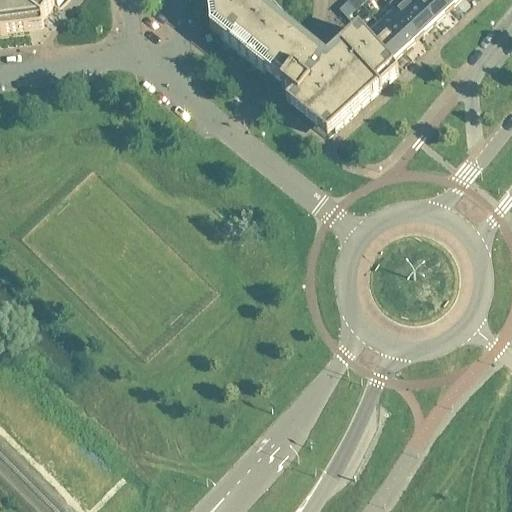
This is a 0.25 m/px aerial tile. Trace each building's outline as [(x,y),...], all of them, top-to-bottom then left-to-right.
[(71,0),(0,0),(0,37),(29,34),(40,33),(42,32),(43,31),(43,30),(43,29),(43,28),(43,23),(53,10),(57,12),(58,12),(59,13),(59,12),(61,12),(63,10),(66,7),(69,4),(71,2),(71,0)] [(362,7),(355,0),(351,0),(348,3),(356,12),(362,7)] [(434,25),(410,0),(406,0),(394,11),(419,39),(434,25)] [(438,0),(410,0),(434,25),(449,12),(438,0)] [(461,0),(438,0),(449,12),(461,0)] [(266,19),(259,14),(258,1),(207,7),(210,31),(220,40),(230,27),(263,23),(266,19)] [(419,39),(394,11),(379,25),(404,53),(419,39)] [(245,60),(274,25),(266,19),(263,23),(230,27),(220,40),(219,41),(220,42),(221,41),(229,47),(228,48),(229,49),(230,48),(238,54),(237,55),(237,56),(238,55),(245,60)] [(265,76),(293,41),(274,25),(245,60),(246,61),(245,62),(246,63),(247,62),(255,68),(254,69),(255,70),(256,69),(264,75),(263,76),(263,77),(264,76),(265,76)] [(404,53),(379,25),(364,39),(389,66),(404,53)] [(389,66),(364,39),(359,33),(339,51),(343,55),(329,69),(363,106),(369,100),(370,101),(371,101),(370,100),(378,92),(379,93),(380,93),(379,92),(387,84),(388,85),(389,85),(388,84),(396,76),(397,77),(398,77),(397,76),(398,76),(389,66)] [(281,89),(305,59),(309,54),(301,47),(293,41),(265,76),(273,82),(281,89)] [(305,83),(321,64),(309,54),(305,59),(281,89),(285,92),(285,93),(294,100),(308,87),(305,83)] [(363,106),(329,69),(314,82),(348,119),(352,117),(353,118),(353,117),(352,116),(360,109),(362,110),(362,109),(361,108),(363,106)] [(348,119),(314,82),(308,87),(294,100),(286,107),(327,140),(335,134),(336,133),(335,132),(343,125),(344,126),(344,125),(344,124),(348,119)]
